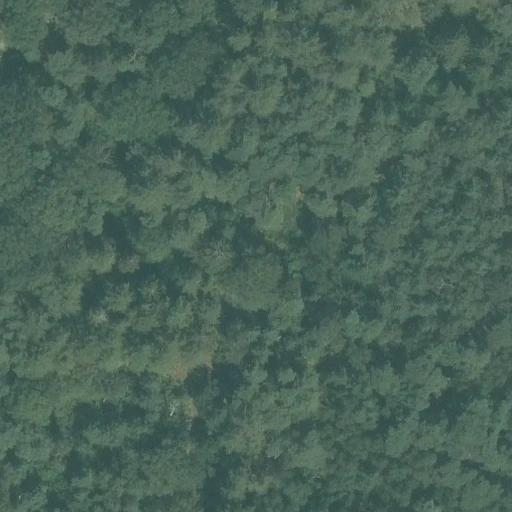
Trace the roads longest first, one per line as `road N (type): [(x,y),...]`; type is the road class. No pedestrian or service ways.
road 1 (track): [(183,511),(198,358),(219,303),(294,230),(511,73)]
road 2 (track): [(511,306),(422,343),(198,358)]
